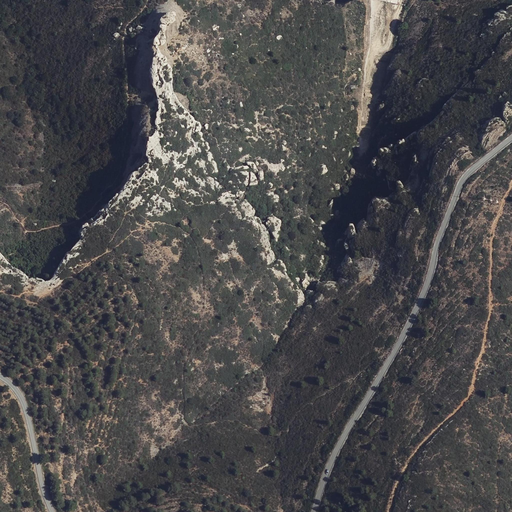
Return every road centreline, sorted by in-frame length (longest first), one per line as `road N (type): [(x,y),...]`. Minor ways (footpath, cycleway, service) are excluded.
road 1 (tertiary): [(313,511),(339,444),(426,288),(462,179),(511,138)]
road 2 (track): [(386,511),(413,453),(470,389),(493,229),(511,179)]
road 3 (tertiary): [(0,376),(23,405),(51,511)]
